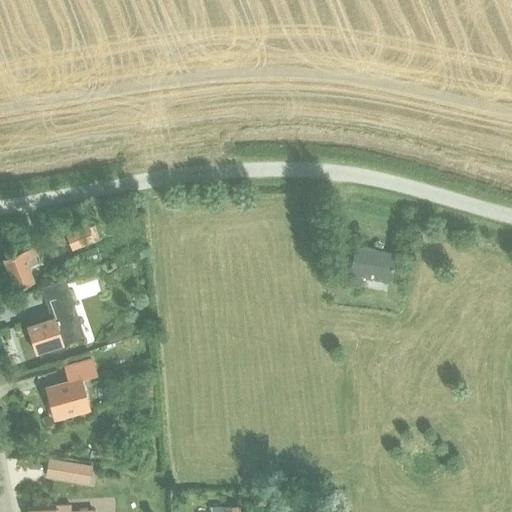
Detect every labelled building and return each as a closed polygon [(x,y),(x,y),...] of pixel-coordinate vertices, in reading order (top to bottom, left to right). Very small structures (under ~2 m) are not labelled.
[(72,250),(94,241),(88,226),(66,234),(72,250)] [(96,245),(78,252),(82,262),(100,256),(96,245)] [(390,281),(395,253),(356,245),(348,286),(362,288),(364,276),(390,281)] [(28,266),(39,262),(33,246),(2,259),(14,289),(34,281),(28,266)] [(51,318),(26,326),(35,353),(82,337),(63,280),(41,289),(49,314),(50,313),(51,318)] [(80,379),(96,374),(91,359),(64,367),(68,381),(45,388),(54,417),(88,407),(80,379)] [(47,459),(45,474),(89,482),(92,467),(47,459)]
